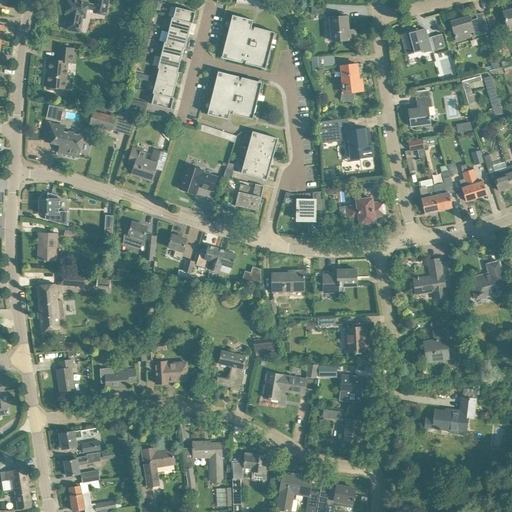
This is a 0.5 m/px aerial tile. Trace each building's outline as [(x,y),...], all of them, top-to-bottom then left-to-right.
[(94,12),(105,14),(108,0),(96,0),(95,6),(87,4),(88,3),(74,0),(68,0),(66,14),(69,14),(66,29),(79,32),(82,17),(85,17),(87,8),(95,9),(94,12)] [(146,13),(147,3),(129,0),(127,10),(146,13)] [(156,9),(158,1),(154,0),(150,0),(149,7),(156,9)] [(311,13),(324,14),(324,3),(312,2),(311,13)] [(511,6),(503,9),(507,26),(511,25),(511,6)] [(173,18),(192,22),(191,23),(192,23),(193,19),(194,20),(196,12),(176,7),(173,18)] [(478,22),(471,24),(469,16),(451,21),(456,41),(470,38),(469,33),(473,32),(474,36),(488,32),(483,13),(476,14),(478,22)] [(275,32),(254,27),(254,28),(251,28),(253,20),(233,15),(228,34),(229,34),(228,39),(227,39),(223,52),(222,58),(242,63),(243,61),(246,62),(245,64),(262,68),(266,69),(267,63),(275,32)] [(330,17),(332,41),(355,39),(355,30),(348,30),(347,16),(330,17)] [(172,17),(169,29),(179,31),(178,34),(188,37),(191,23),(192,22),(173,18),(172,17)] [(428,37),(426,28),(418,30),(401,35),(404,46),(402,47),(404,54),(406,53),(406,54),(411,53),(411,54),(415,53),(423,51),(423,52),(445,46),(444,43),(442,34),(428,37)] [(169,29),(166,42),(166,43),(184,47),(184,48),(185,48),(188,37),(178,34),(179,31),(169,29)] [(165,42),(162,53),(171,56),(171,59),(180,61),(184,48),(184,47),(166,43),(166,42),(165,42)] [(48,86),(65,88),(68,62),(73,63),(75,49),(59,47),(57,61),(50,60),(48,86)] [(178,72),(180,61),(171,59),(171,56),(162,53),(158,68),(159,68),(178,72)] [(311,57),(312,67),(335,65),(333,55),(311,57)] [(486,72),(492,70),(500,68),(498,58),(490,61),(491,66),(484,68),(486,72)] [(341,100),(354,102),(355,91),(363,90),(362,79),(359,79),(357,64),(340,66),(343,92),(342,92),(341,100)] [(511,71),(511,64),(503,68),(505,74),(511,71)] [(159,68),(157,79),(166,81),(165,84),(175,87),(179,72),(178,72),(159,68)] [(262,82),(242,77),(241,79),(238,78),(239,76),(218,71),(214,90),(215,90),(214,96),(212,95),(208,114),(228,119),(230,112),(233,113),(232,114),(253,119),(262,82)] [(474,102),(470,84),(482,81),(481,76),(462,81),(463,86),(468,104),(474,102)] [(483,78),(494,116),(503,113),(492,76),(483,78)] [(166,81),(157,79),(153,93),(154,93),(173,98),(173,97),(175,87),(165,84),(166,81)] [(428,108),(431,107),(429,91),(416,93),(418,108),(408,109),(411,127),(430,124),(428,108)] [(154,93),(152,104),(171,109),(173,101),(174,98),(173,97),(173,98),(154,93)] [(130,99),(128,107),(145,111),(147,103),(130,99)] [(106,104),(95,100),(88,124),(110,131),(111,129),(121,132),(124,120),(114,117),(115,117),(104,113),(106,104)] [(124,122),(134,125),(139,111),(130,107),(124,122)] [(319,122),(320,144),(348,140),(350,161),(360,160),(360,157),(373,156),(372,146),(367,146),(365,129),(349,131),(348,118),(319,122)] [(65,126),(60,125),(49,122),(45,141),(63,145),(61,153),(79,157),(83,136),(64,131),(65,126)] [(197,129),(235,142),(237,136),(199,123),(197,129)] [(253,131),(241,173),(267,180),(271,165),(270,164),(271,161),(272,162),(278,138),(253,131)] [(446,136),(449,144),(452,143),(452,144),(458,142),(455,133),(446,136)] [(417,149),(419,157),(426,155),(422,139),(408,142),(410,150),(410,151),(417,149)] [(135,166),(132,174),(152,180),(155,168),(162,170),(167,154),(155,150),(151,162),(144,159),(146,152),(133,148),(128,163),(135,166)] [(471,153),(475,165),(484,162),(480,150),(471,153)] [(511,186),(506,167),(494,171),(489,154),(483,156),(491,180),(495,178),(499,191),(511,186)] [(448,165),(451,173),(457,171),(455,163),(448,165)] [(179,189),(196,194),(199,186),(213,191),(217,177),(203,172),(204,170),(187,165),(179,189)] [(440,167),(445,183),(452,182),(447,165),(440,167)] [(233,171),(226,169),(224,177),(231,179),(233,171)] [(474,169),(468,171),(477,198),(487,194),(483,181),(478,182),(474,169)] [(477,198),(468,171),(463,173),(465,178),(459,180),(462,188),(466,201),(477,198)] [(247,193),(249,186),(241,183),(236,199),(237,199),(236,204),(237,205),(237,204),(257,209),(257,210),(258,210),(261,200),(264,186),(256,184),(253,195),(247,193)] [(324,192),(326,192),(326,194),(334,193),(334,185),(326,185),(326,186),(323,186),(324,192)] [(435,195),(433,185),(426,186),(419,188),(425,213),(439,210),(435,195)] [(442,194),(435,195),(439,210),(452,207),(449,192),(447,185),(441,187),(442,194)] [(315,216),(324,216),(322,191),(313,192),(313,200),(298,200),(298,209),(297,209),(297,210),(298,210),(297,220),(308,220),(308,221),(308,220),(313,220),(313,221),(314,221),(314,220),(315,220),(315,216)] [(48,192),(48,198),(40,198),(40,214),(46,214),(46,218),(45,219),(69,225),(70,225),(67,224),(67,222),(67,211),(59,211),(59,198),(59,195),(48,192)] [(286,192),(283,203),(294,204),(294,196),(294,194),(286,192)] [(376,216),(385,215),(383,202),(374,203),(373,198),(355,200),(356,205),(346,207),(348,220),(357,218),(358,224),(376,222),(376,216)] [(113,215),(106,215),(105,229),(112,230),(113,215)] [(123,244),(146,246),(145,260),(154,261),(157,236),(145,235),(147,226),(132,222),(131,226),(126,225),(125,225),(123,244)] [(159,223),(159,230),(164,230),(164,233),(168,233),(168,228),(171,228),(171,223),(159,223)] [(64,236),(77,240),(79,232),(66,228),(64,236)] [(57,246),(57,234),(42,233),(42,249),(39,249),(38,260),(56,261),(56,253),(60,253),(63,251),(63,248),(60,246),(57,246)] [(168,247),(175,249),(173,256),(180,259),(182,252),(183,252),(187,239),(172,234),(168,247)] [(208,246),(206,255),(200,253),(196,264),(229,275),(236,254),(233,254),(234,252),(228,250),(228,252),(208,246)] [(413,277),(416,294),(434,291),(435,299),(446,297),(444,289),(446,289),(444,276),(453,274),(451,261),(440,263),(439,258),(429,260),(431,277),(419,279),(418,276),(413,277)] [(184,271),(192,273),(195,262),(186,260),(184,271)] [(474,298),(475,300),(496,295),(496,296),(507,293),(499,261),(487,264),(489,274),(479,277),(479,276),(471,278),(473,287),(472,287),(474,298)] [(248,282),(261,282),(260,269),(252,267),(248,282)] [(337,276),(332,276),(332,275),(323,275),(323,292),(341,292),(341,286),(357,286),(357,269),(337,270),(337,276)] [(272,273),(273,292),(304,291),(304,277),(305,277),(305,275),(304,275),(303,271),(294,271),(294,273),(272,273)] [(59,285),(88,287),(89,275),(60,273),(59,285)] [(97,288),(110,288),(110,279),(97,278),(97,288)] [(62,310),(61,301),(57,301),(55,284),(37,286),(42,331),(59,329),(58,311),(62,310)] [(267,301),(272,320),(279,318),(277,313),(278,313),(274,299),(267,301)] [(318,318),(318,325),(335,324),(335,317),(318,318)] [(431,321),(432,327),(448,325),(447,319),(431,321)] [(345,354),(335,354),(336,364),(357,364),(356,353),(367,353),(366,327),(356,327),(344,328),(345,354)] [(435,344),(424,346),(426,362),(443,360),(443,357),(449,356),(446,339),(449,338),(448,327),(433,330),(435,344)] [(254,340),(255,353),(275,352),(275,338),(254,340)] [(145,344),(147,359),(156,359),(155,350),(165,349),(164,342),(145,344)] [(136,345),(138,361),(146,360),(145,344),(136,345)] [(227,352),(221,351),(219,364),(232,367),(229,380),(217,378),(216,384),(228,387),(229,384),(231,385),(230,390),(240,392),(245,367),(244,367),(246,356),(235,354),(236,351),(234,349),(231,348),(228,350),(227,352)] [(61,369),(57,369),(60,392),(74,390),(74,394),(82,392),(80,380),(72,381),(72,379),(71,368),(73,368),(72,360),(60,361),(61,369)] [(156,362),(157,384),(168,383),(168,381),(188,380),(187,363),(167,364),(167,361),(156,362)] [(316,379),(318,366),(318,364),(308,362),(306,377),(316,379)] [(336,366),(318,366),(318,377),(336,376),(336,366)] [(100,369),(101,383),(106,383),(106,388),(129,386),(129,382),(136,382),(135,369),(128,370),(128,372),(114,373),(113,368),(100,369)] [(282,376),(282,375),(268,373),(264,397),(269,398),(279,400),(280,389),(303,393),(306,379),(282,376)] [(356,401),(366,402),(368,378),(358,377),(342,376),(341,385),(341,390),(357,392),(356,401)] [(0,408),(8,407),(6,393),(4,393),(3,386),(0,386),(0,408)] [(425,426),(438,428),(438,429),(449,430),(449,433),(467,435),(469,418),(475,419),(477,398),(476,398),(477,389),(463,388),(462,397),(460,410),(452,410),(452,412),(435,410),(434,419),(426,418),(425,426)] [(347,419),(348,412),(333,410),(332,418),(338,419),(347,420),(347,419)] [(338,442),(358,444),(360,430),(363,431),(364,421),(347,419),(347,420),(346,427),(340,426),(339,432),(338,442)] [(75,438),(82,437),(81,430),(74,431),(60,433),(63,448),(76,446),(75,438)] [(82,444),(84,452),(101,449),(99,441),(82,444)] [(188,487),(195,486),(191,463),(192,463),(193,462),(194,462),(194,461),(194,460),(194,457),(211,456),(212,482),(222,481),(221,443),(204,444),(204,442),(193,442),(194,447),(191,447),(191,448),(182,449),(186,469),(188,487)] [(144,460),(148,486),(159,484),(156,466),(175,463),(174,458),(172,448),(151,452),(150,449),(142,450),(144,460)] [(87,455),(76,457),(76,459),(65,461),(67,476),(79,474),(77,465),(101,460),(99,452),(87,454),(87,455)] [(251,479),(267,480),(267,470),(265,470),(266,455),(253,454),(253,455),(245,454),(245,461),(240,461),(239,458),(233,458),(234,461),(233,461),(232,462),(232,463),(232,465),(232,472),(233,487),(233,504),(241,503),(240,478),(243,478),(243,468),(250,469),(250,471),(252,471),(251,479)] [(15,490),(29,488),(26,468),(6,471),(7,480),(9,479),(11,491),(15,490)] [(81,473),(83,483),(100,480),(98,470),(81,473)] [(311,482),(298,479),(298,475),(283,473),(280,491),(282,491),(278,509),(290,511),(293,493),(309,495),(311,482)] [(333,502),(333,504),(341,506),(342,504),(351,505),(352,503),(353,503),(353,500),(354,500),(355,498),(354,498),(355,488),(336,485),(336,491),(330,490),(328,501),(333,502)] [(91,504),(89,492),(82,494),(81,486),(70,488),(71,496),(70,496),(73,511),(85,509),(85,506),(91,504)] [(233,506),(233,504),(233,487),(217,488),(218,506),(233,506)] [(29,488),(15,490),(18,510),(32,507),(29,488)] [(115,500),(95,503),(96,511),(97,511),(107,511),(117,509),(116,508),(121,507),(120,501),(116,501),(115,500)] [(310,500),(308,511),(316,511),(318,502),(310,500)] [(141,504),(142,511),(157,511),(155,501),(141,504)] [(326,511),(328,503),(319,502),(317,511),(326,511)]
